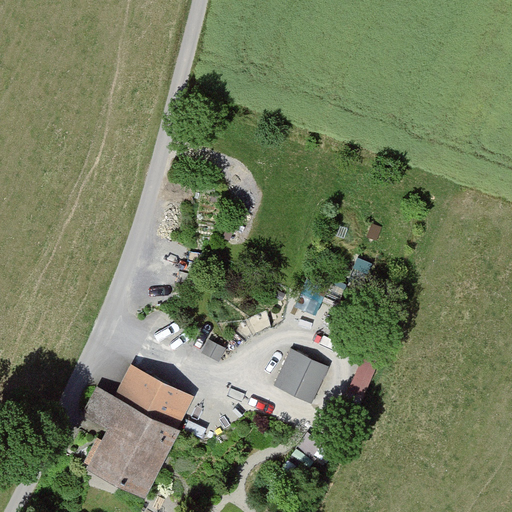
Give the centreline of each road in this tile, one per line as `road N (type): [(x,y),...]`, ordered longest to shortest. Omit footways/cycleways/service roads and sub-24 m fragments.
road 1 (unclassified): [(7,511),(70,394),(195,67),(209,0)]
road 2 (unknown): [(98,320),(221,389),(247,380),(274,340),(304,339),(345,363)]
